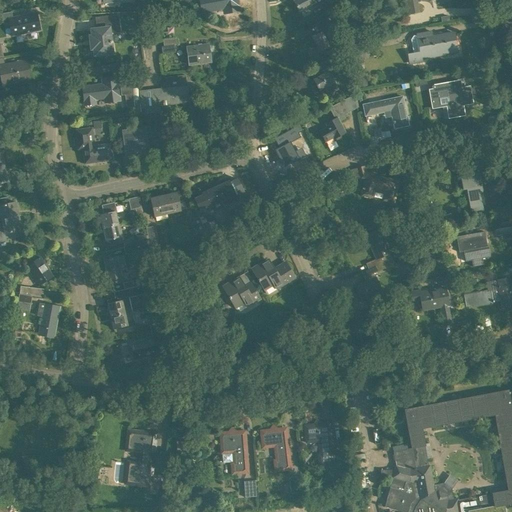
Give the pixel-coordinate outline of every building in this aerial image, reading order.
[(199,0),(202,12),(226,8),(227,13),(239,11),(236,0),(199,0)] [(326,6),(322,0),(295,0),(293,1),(299,11),(310,5),(314,13),(326,6)] [(409,0),(410,1),(404,2),(406,15),(418,12),(416,0),(419,0),(420,1),(424,0),(409,0)] [(9,23),(12,36),(40,30),(36,13),(12,18),(11,12),(0,14),(2,24),(9,23)] [(150,24),(149,13),(137,13),(138,24),(150,24)] [(117,16),(105,16),(107,29),(92,30),(93,37),(90,37),(92,48),(94,48),(95,54),(113,52),(112,41),(111,41),(110,33),(119,32),(117,16)] [(312,26),(312,27),(316,25),(320,32),(311,37),(320,52),(329,47),(323,35),(333,29),(327,18),(312,26)] [(350,32),(355,35),(360,26),(354,23),(350,32)] [(421,59),(440,55),(439,52),(456,49),(453,33),(431,36),(430,30),(419,32),(419,34),(413,35),(410,39),(413,54),(408,55),(410,64),(422,62),(421,59)] [(162,47),(162,53),(175,51),(174,45),(176,45),(175,38),(163,40),(164,46),(162,47)] [(365,55),(363,47),(362,39),(349,42),(351,50),(353,58),(365,55)] [(186,48),(188,65),(210,62),(208,44),(186,48)] [(0,72),(2,84),(22,80),(22,81),(29,79),(28,73),(26,65),(15,67),(14,63),(4,65),(3,58),(0,58),(0,72)] [(319,65),(322,71),(333,65),(330,59),(319,65)] [(334,82),(332,83),(326,72),(313,80),(319,91),(324,88),(328,95),(338,89),(334,82)] [(103,78),(103,84),(82,87),(84,100),(84,106),(96,105),(96,99),(105,98),(106,104),(119,102),(116,76),(103,78)] [(160,90),(140,92),(142,107),(188,101),(185,76),(178,77),(178,76),(165,77),(165,83),(164,84),(162,84),(161,86),(161,87),(160,88),(160,90)] [(357,78),(358,88),(368,87),(366,76),(357,78)] [(432,89),(428,90),(432,109),(447,106),(449,117),(453,116),(453,117),(464,115),(462,103),(466,103),(463,87),(463,86),(462,86),(462,85),(461,85),(460,85),(459,86),(459,84),(458,81),(432,85),(431,86),(431,87),(431,88),(431,89),(432,89)] [(124,95),(126,108),(133,107),(132,94),(124,95)] [(319,131),(325,142),(333,138),(333,139),(345,133),(339,121),(345,118),(344,117),(347,116),(346,114),(357,108),(354,95),(329,108),(335,119),(325,124),(327,127),(319,131)] [(367,123),(366,116),(390,110),(393,121),(392,121),(393,124),(394,128),(408,125),(402,97),(381,101),(380,96),(368,99),(369,104),(363,105),(367,123)] [(288,138),(298,133),(302,131),(299,125),(295,127),(275,138),(280,146),(273,150),(283,168),(299,159),(288,138)] [(77,146),(83,145),(85,164),(112,160),(110,144),(91,146),(91,144),(94,144),(92,129),(75,131),(77,146)] [(122,132),(126,158),(134,157),(134,158),(135,158),(135,157),(148,155),(145,129),(122,132)] [(153,141),(154,155),(161,154),(159,140),(153,141)] [(363,190),(362,195),(371,197),(373,190),(385,193),(383,200),(393,202),(397,181),(373,176),(373,174),(365,173),(364,167),(357,169),(360,181),(364,182),(363,188),(362,188),(362,189),(363,190)] [(468,202),(469,208),(470,208),(471,211),(482,209),(478,186),(482,186),(481,184),(481,183),(478,169),(460,173),(463,189),(466,189),(469,202),(468,202)] [(237,179),(229,183),(228,181),(215,187),(225,208),(238,202),(235,195),(243,192),(237,179)] [(225,208),(215,187),(202,193),(203,195),(195,199),(201,211),(209,207),(212,214),(225,208)] [(176,193),(163,195),(167,214),(180,211),(180,210),(178,204),(176,193)] [(259,199),(256,193),(250,196),(253,201),(259,199)] [(129,197),(131,208),(142,206),(139,195),(129,197)] [(167,214),(163,195),(150,198),(154,217),(167,214)] [(0,220),(19,216),(15,202),(9,204),(8,197),(0,198),(0,213),(1,220),(0,220)] [(118,224),(115,212),(113,203),(102,206),(104,214),(99,215),(102,228),(118,224)] [(144,218),(141,207),(135,208),(138,220),(144,218)] [(203,215),(201,216),(203,220),(200,221),(204,229),(216,223),(214,219),(203,215)] [(19,216),(0,220),(1,220),(4,229),(0,230),(0,242),(11,240),(10,239),(25,235),(23,228),(22,228),(19,216)] [(121,230),(120,230),(118,224),(102,228),(103,232),(105,240),(112,239),(113,244),(122,241),(123,241),(121,233),(121,230)] [(146,228),(147,235),(146,235),(147,242),(148,248),(157,246),(153,232),(152,227),(146,228)] [(366,264),(368,269),(382,263),(384,268),(394,264),(390,257),(383,241),(383,240),(378,229),(365,235),(370,246),(371,246),(376,259),(366,264)] [(456,252),(458,263),(471,260),(472,267),(483,265),(482,258),(490,257),(488,246),(487,246),(484,232),(456,237),(458,252),(456,252)] [(147,242),(146,235),(136,235),(136,238),(125,240),(127,246),(124,246),(124,247),(147,242)] [(125,253),(148,248),(147,242),(124,247),(125,253)] [(126,267),(124,255),(104,260),(106,272),(126,267)] [(40,258),(40,257),(27,266),(40,285),(53,276),(47,268),(48,267),(48,266),(46,268),(40,258)] [(258,279),(257,280),(258,281),(259,281),(267,294),(265,290),(274,284),(276,289),(296,277),(286,261),(274,269),(268,260),(262,264),(261,263),(251,269),(258,279)] [(153,270),(151,262),(144,263),(146,271),(153,270)] [(382,263),(368,269),(361,272),(365,282),(355,287),(361,300),(381,291),(373,273),(384,268),(382,263)] [(128,273),(126,267),(106,272),(109,284),(122,281),(121,275),(128,273)] [(143,281),(143,278),(135,280),(136,286),(142,285),(144,284),(143,281)] [(222,287),(229,297),(228,297),(229,299),(230,299),(238,312),(236,307),(244,302),(247,306),(259,299),(250,283),(244,287),(239,278),(233,282),(232,281),(222,287)] [(487,291),(480,292),(463,295),(465,307),(471,305),(472,306),(493,302),(493,300),(500,299),(502,310),(511,308),(511,303),(508,278),(486,282),(487,291)] [(135,280),(123,283),(124,289),(136,286),(135,280)] [(144,295),(142,285),(136,286),(124,289),(115,291),(117,298),(107,300),(110,316),(132,312),(129,299),(144,295)] [(31,296),(32,288),(20,286),(19,294),(31,296)] [(440,307),(444,325),(450,324),(447,305),(448,305),(444,287),(420,292),(419,290),(411,292),(413,300),(420,299),(423,310),(440,307)] [(30,303),(30,304),(31,296),(18,295),(17,302),(30,303)] [(28,311),(30,303),(17,302),(16,309),(28,311)] [(54,338),(59,307),(44,304),(39,303),(37,316),(42,317),(38,335),(54,338)] [(135,326),(132,312),(110,316),(113,329),(127,326),(127,328),(135,326)] [(166,325),(163,313),(148,316),(151,328),(166,325)] [(15,331),(21,332),(23,319),(17,318),(15,331)] [(163,342),(160,326),(151,328),(152,331),(151,331),(152,337),(154,343),(163,342)] [(130,342),(134,359),(156,354),(152,337),(130,342)] [(504,511),(504,505),(511,503),(511,403),(510,404),(508,391),(405,410),(412,448),(406,450),(393,452),(396,467),(395,469),(381,469),(381,477),(393,477),(384,508),(399,511),(504,511)] [(319,456),(320,465),(334,463),(329,424),(305,426),(307,441),(315,440),(319,444),(321,456),(319,456)] [(275,449),(277,461),(275,461),(276,470),(290,469),(285,429),(261,432),(263,447),(271,446),(275,449)] [(149,485),(148,492),(160,493),(161,477),(150,476),(155,434),(145,433),(143,431),(142,432),(128,431),(128,438),(131,438),(129,450),(141,451),(140,463),(128,462),(126,483),(149,485)] [(225,452),(223,452),(223,462),(234,462),(234,464),(232,464),(233,473),(247,472),(244,432),(221,434),(221,439),(224,439),(225,452)] [(345,487),(344,471),(332,472),(334,488),(345,487)] [(366,475),(360,476),(362,488),(368,487),(366,475)] [(289,478),(291,494),(303,492),(301,476),(289,478)] [(244,481),(245,497),(257,496),(256,480),(244,481)]
